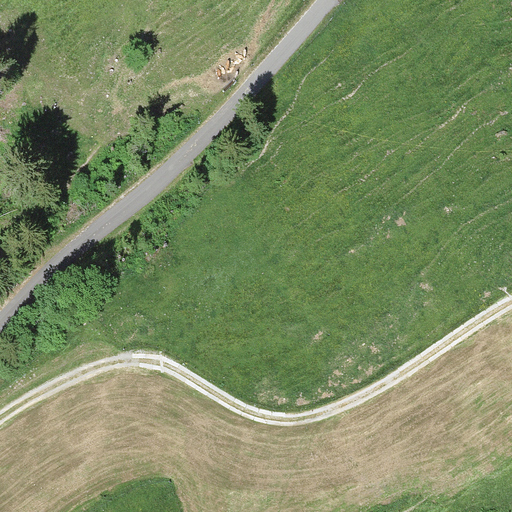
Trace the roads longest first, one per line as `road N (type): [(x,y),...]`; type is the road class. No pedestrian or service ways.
road 1 (track): [(0,421),(66,380),(123,359),(171,365),(229,402),(286,414),(345,403),(511,304)]
road 2 (unclassified): [(330,0),(250,91),(158,180),(52,263),(0,321)]
